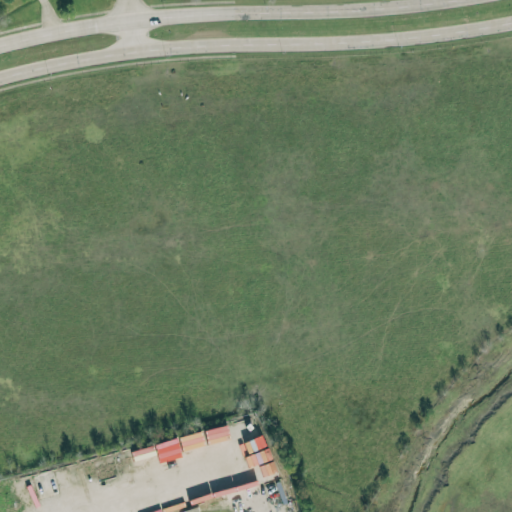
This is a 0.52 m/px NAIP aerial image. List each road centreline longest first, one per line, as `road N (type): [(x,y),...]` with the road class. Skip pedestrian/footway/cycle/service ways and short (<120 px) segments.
road 1 (secondary): [(0,79),(153,49),(376,39),(511,22)]
road 2 (secondary): [(453,0),(130,18),(0,47)]
